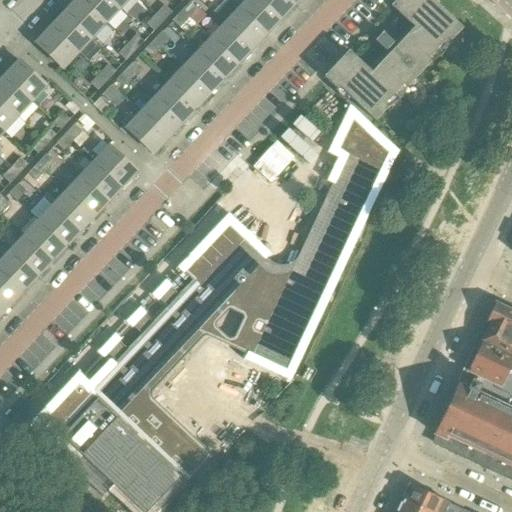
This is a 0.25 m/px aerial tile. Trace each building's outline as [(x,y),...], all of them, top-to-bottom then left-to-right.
[(78,0),(75,0),(63,13),(91,40),(105,25),(78,0)] [(108,0),(78,0),(105,25),(119,10),(108,0)] [(108,0),(119,10),(128,0),(108,0)] [(259,0),(246,0),(238,8),(266,35),(280,20),(259,0)] [(289,0),(259,0),(280,20),(295,5),(289,0)] [(323,77),(336,89),(338,87),(374,121),(387,109),(383,105),(403,84),(407,87),(430,63),(426,60),(446,39),(450,42),(462,29),(437,5),(439,3),(435,0),(396,0),(390,6),(410,25),(411,24),(410,24),(414,20),(420,26),(416,29),(415,30),(412,34),(410,32),(396,46),(382,33),(374,41),(388,54),(374,69),(376,71),(373,75),(372,76),(369,79),(363,74),(366,70),(367,71),(368,70),(348,51),(323,77)] [(189,2),(180,12),(188,19),(197,9),(189,2)] [(163,6),(155,15),(162,22),(171,13),(163,6)] [(238,8),(224,23),(252,50),(266,35),(238,8)] [(188,19),(180,12),(172,21),(179,28),(188,19)] [(63,13),(49,28),(77,55),(91,40),(63,13)] [(162,22),(155,15),(146,25),(153,32),(162,22)] [(224,23),(210,38),(238,65),(252,50),(224,23)] [(77,55),(49,28),(34,43),(62,70),(77,55)] [(161,32),(153,41),(160,48),(169,39),(161,32)] [(135,35),(127,45),(134,52),(143,42),(135,35)] [(210,38),(196,53),(224,80),(238,65),(210,38)] [(160,48),(153,41),(144,51),(151,58),(160,48)] [(134,52),(127,45),(118,54),(125,61),(134,52)] [(196,53),(181,68),(210,95),(224,80),(196,53)] [(18,61),(4,76),(32,102),(46,87),(18,61)] [(133,61),(124,71),(132,78),(141,68),(133,61)] [(107,65),(99,75),(106,82),(115,72),(107,65)] [(181,68),(167,83),(195,110),(210,95),(181,68)] [(132,78),(124,71),(116,80),(123,87),(132,78)] [(106,82),(99,75),(90,84),(97,91),(106,82)] [(4,76),(0,79),(0,100),(18,117),(32,102),(4,76)] [(167,83),(153,98),(181,125),(195,110),(167,83)] [(110,86),(101,95),(109,102),(118,93),(110,86)] [(153,98),(139,113),(167,140),(181,125),(153,98)] [(0,100),(0,129),(3,132),(18,117),(0,100)] [(167,140),(139,113),(125,128),(153,155),(167,140)] [(52,123),(60,130),(69,121),(62,114),(52,123)] [(83,116),(78,121),(88,131),(94,125),(83,115),(83,116)] [(73,125),(65,135),(72,142),(81,132),(73,125)] [(47,129),(39,138),(46,145),(55,136),(47,129)] [(72,142),(65,135),(56,144),(63,151),(72,142)] [(46,145),(39,138),(30,147),(37,154),(46,145)] [(108,146),(94,161),(122,187),(136,173),(108,146)] [(45,155),(37,164),(44,171),(53,162),(45,155)] [(80,403),(78,402),(77,403),(79,404),(74,410),(72,408),(71,409),(73,411),(55,430),(53,429),(52,430),(60,438),(50,448),(101,496),(112,485),(140,511),(147,511),(180,478),(178,476),(219,434),(209,425),(169,467),(117,418),(227,302),(269,321),(252,357),(283,371),(288,359),(292,360),(381,171),(346,155),(334,180),(335,181),(289,278),(256,263),(260,254),(228,224),(183,271),(193,280),(178,297),(168,287),(158,298),(142,314),(132,325),(142,334),(127,351),(117,341),(106,352),(117,362),(96,383),(98,384),(80,403)] [(19,158),(10,168),(18,175),(27,165),(19,158)] [(94,161),(80,176),(108,202),(122,187),(94,161)] [(44,171),(37,164),(28,174),(35,181),(44,171)] [(18,175),(10,168),(2,177),(9,184),(18,175)] [(80,176),(66,191),(94,217),(108,202),(80,176)] [(18,184),(8,194),(16,201),(25,191),(18,184)] [(66,191),(52,205),(80,232),(94,217),(66,191)] [(1,197),(0,198),(0,213),(9,204),(1,197)] [(52,205),(38,220),(66,247),(80,232),(52,205)] [(38,220),(24,235),(52,262),(66,247),(38,220)] [(24,235),(10,250),(38,276),(52,262),(24,235)] [(10,250),(0,260),(0,268),(24,291),(38,276),(10,250)] [(0,268),(0,296),(10,306),(24,291),(0,268)] [(0,296),(0,316),(10,306),(0,296)] [(511,313),(494,305),(486,321),(511,334),(511,313)] [(484,337),(481,343),(511,357),(511,334),(486,321),(481,332),(484,337)] [(463,371),(474,376),(492,384),(491,387),(511,397),(511,357),(481,343),(474,358),(470,357),(463,371)] [(492,384),(474,376),(469,386),(459,382),(458,386),(457,385),(435,431),(436,432),(434,436),(437,437),(434,444),(511,480),(511,397),(491,387),(492,384)] [(465,511),(410,486),(403,501),(425,511),(465,511)] [(400,511),(425,511),(403,501),(398,511),(400,511)]
